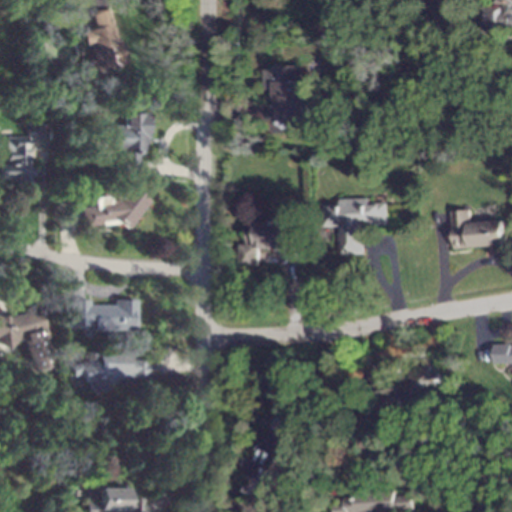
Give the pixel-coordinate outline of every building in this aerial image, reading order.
[(511,0),(511,31),(502,31),(502,35),(482,35),(483,7),(505,8),(505,4),(500,4),(500,0),(511,0)] [(117,40),(120,39),(127,63),(119,65),(119,67),(102,72),(102,74),(84,79),(79,62),(93,58),(89,44),(85,45),(81,31),(94,28),(91,14),(109,9),(117,40)] [(53,42),(36,45),(35,37),(51,34),(53,42)] [(309,120),(276,120),(276,108),(272,108),(272,96),(268,96),(268,90),(261,90),(261,70),(272,70),(272,66),(300,66),(300,81),(308,81),(309,120)] [(150,124),(148,124),(148,143),(145,143),(145,152),(138,152),(138,175),(112,175),(112,160),(121,160),(121,150),(115,150),(115,131),(113,131),(113,125),(122,125),(122,113),(150,113),(150,124)] [(29,155),(28,155),(28,160),(29,160),(30,188),(15,188),(15,181),(7,182),(7,178),(0,178),(0,164),(5,164),(4,137),(29,137),(29,155)] [(149,201),(128,228),(121,223),(83,227),(81,208),(95,207),(93,197),(110,195),(111,200),(119,199),(130,185),(149,201)] [(368,204),(386,203),(386,227),(362,227),(363,255),(338,256),(337,227),(322,227),(321,207),(338,206),(338,200),(368,199),(368,204)] [(470,224),(503,221),(505,245),(453,250),(450,212),(469,210),(470,224)] [(275,220),(293,220),(292,235),(286,235),(285,250),(257,250),(256,267),(238,267),(238,245),(245,246),(246,226),(254,226),(254,223),(263,224),(263,214),(275,214),(275,220)] [(134,330),(113,330),(113,332),(98,332),(98,330),(81,330),(81,327),(79,327),(78,328),(74,328),(73,326),(64,326),(64,313),(67,313),(67,305),(64,305),(64,300),(87,300),(87,305),(112,305),(112,300),(134,300),(134,330)] [(0,315),(2,315),(6,316),(37,307),(43,329),(40,329),(51,365),(29,372),(19,340),(14,341),(1,350),(0,349),(0,315)] [(510,347),(511,347),(511,364),(492,364),(492,345),(510,345),(510,347)] [(125,360),(147,360),(147,379),(113,379),(103,383),(105,388),(88,395),(84,383),(81,383),(77,373),(68,376),(65,366),(94,355),(94,352),(125,352),(125,360)] [(438,372),(431,380),(437,385),(423,402),(424,403),(417,411),(405,413),(405,412),(385,416),(383,405),(378,406),(376,397),(371,398),(365,367),(384,364),(388,386),(397,384),(403,380),(422,358),(438,372)] [(280,418),(281,419),(283,421),(285,421),(286,430),(291,429),(292,441),(284,454),(282,453),(272,471),(264,467),(261,477),(263,478),(260,496),(243,492),(247,470),(244,469),(246,458),(256,460),(258,456),(255,452),(258,445),(262,447),(266,440),(268,441),(273,433),(272,423),(274,423),(274,421),(276,418),(280,418)] [(125,498),(138,498),(138,511),(122,511),(113,511),(106,511),(97,511),(83,511),(83,502),(96,502),(96,488),(125,488),(125,498)] [(366,493),(393,491),(393,497),(411,496),(412,511),(398,511),(331,511),(331,504),(341,503),(341,499),(351,499),(350,493),(354,493),(354,488),(365,488),(366,493)]
